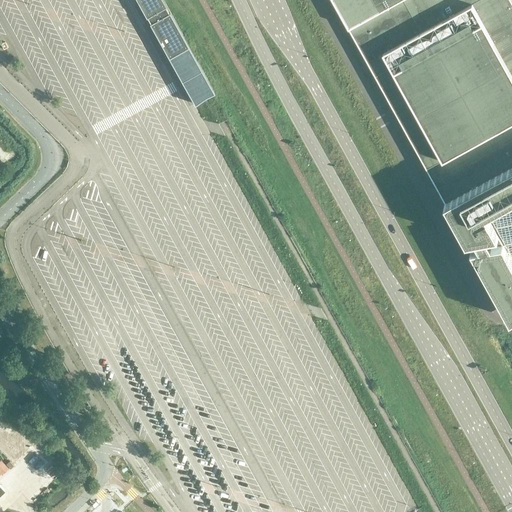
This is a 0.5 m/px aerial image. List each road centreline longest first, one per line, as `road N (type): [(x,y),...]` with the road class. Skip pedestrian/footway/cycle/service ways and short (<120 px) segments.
road 1 (primary): [(239,0),(387,280),(511,490)]
road 2 (primary): [(511,444),(271,0)]
road 3 (unclassified): [(315,0),(485,307),(511,320)]
road 4 (unknown): [(511,160),(478,177),(455,176),(378,48),(458,0)]
road 5 (unclassified): [(106,474),(0,309)]
road 6 (unclassified): [(0,219),(53,157),(0,93)]
